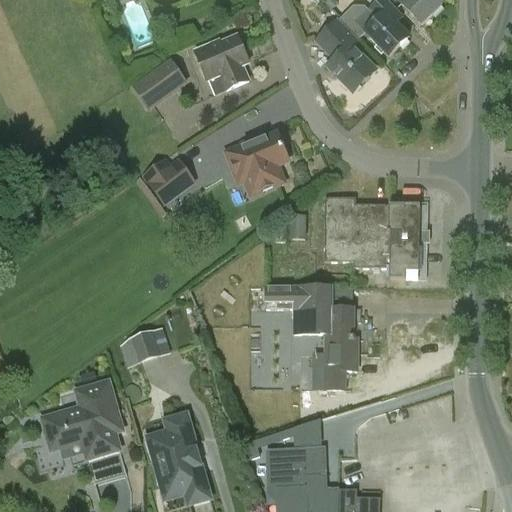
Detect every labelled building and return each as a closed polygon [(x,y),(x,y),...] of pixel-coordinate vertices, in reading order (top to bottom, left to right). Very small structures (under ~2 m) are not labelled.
[(401,20),(392,10),(380,0),(368,13),(365,9),(353,9),(341,21),(360,41),(365,37),(388,61),(409,40),(395,26),(401,20)] [(408,0),(400,8),(421,29),(442,8),(433,0),(408,0)] [(360,45),(358,43),(360,41),(341,21),(332,12),(325,19),(333,26),(313,45),(333,65),(327,71),(352,97),(376,74),(354,51),(360,45)] [(219,82),(225,96),(249,86),(242,71),(249,68),(237,40),(221,47),(220,45),(207,51),(194,56),(207,87),(219,82)] [(171,62),(131,90),(148,114),(154,109),(187,87),(171,62)] [(243,188),(248,201),(283,187),(276,171),(288,166),(276,137),(254,146),(253,143),(222,155),(227,169),(237,191),(243,188)] [(164,210),(197,185),(179,161),(170,168),(165,161),(140,179),(164,210)] [(424,191),(401,193),(402,207),(425,205),(424,191)] [(325,202),(324,265),(353,266),(353,272),(389,273),(389,283),(419,284),(420,210),(391,209),(355,209),(355,202),(325,202)] [(306,244),(306,219),(290,219),(290,244),(306,244)] [(286,246),(286,229),(269,228),(269,245),(286,246)] [(247,320),(266,319),(294,319),(294,339),(325,339),(325,358),(317,358),(317,394),(345,394),(345,376),(358,376),(358,343),(354,343),(354,313),(332,313),(332,291),(266,291),(247,292),(247,320)] [(161,360),(152,334),(129,341),(119,349),(126,371),(142,366),(161,360)] [(81,412),(42,423),(51,455),(82,447),(87,465),(120,455),(111,426),(119,424),(109,386),(76,395),(81,412)] [(167,436),(147,442),(163,496),(183,490),(189,509),(210,503),(200,469),(199,469),(195,454),(196,454),(186,419),(164,425),(167,436)] [(294,432),(280,437),(282,444),(294,440),(294,432)] [(254,445),(243,449),(248,464),(259,460),(256,452),(254,445)] [(326,486),(333,485),(331,454),(268,457),(269,488),(276,488),(277,507),(326,505),(326,486)] [(356,503),(356,494),(338,494),(337,511),(378,511),(379,504),(356,503)]
